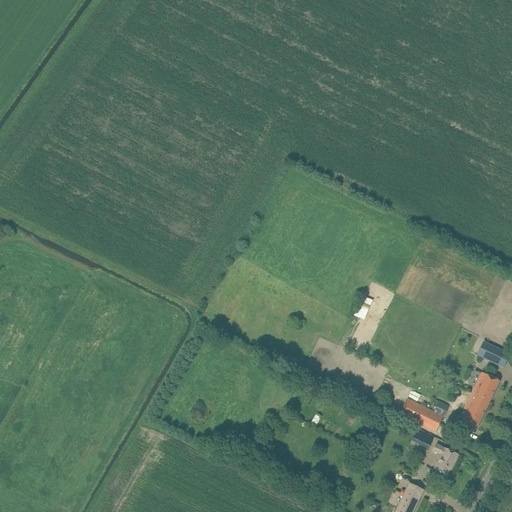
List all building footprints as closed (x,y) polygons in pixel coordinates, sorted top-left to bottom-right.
[(363,296),(358,306),(366,310),(371,300),(363,296)] [(483,343),(477,356),(503,368),(509,355),(483,343)] [(487,406),(499,381),(481,373),(470,398),(487,406)] [(476,430),(487,406),(470,398),(464,409),(467,411),(461,423),(476,430)] [(443,417),(433,412),(407,399),(400,414),(436,432),(443,417)] [(433,412),(443,417),(448,405),(438,401),(435,400),(432,405),(435,407),(433,412)] [(425,435),(420,445),(428,449),(433,439),(425,435)] [(448,477),(458,455),(444,448),(436,444),(432,451),(441,455),(433,470),(448,477)] [(412,511),(423,491),(409,484),(394,511),(412,511)]
